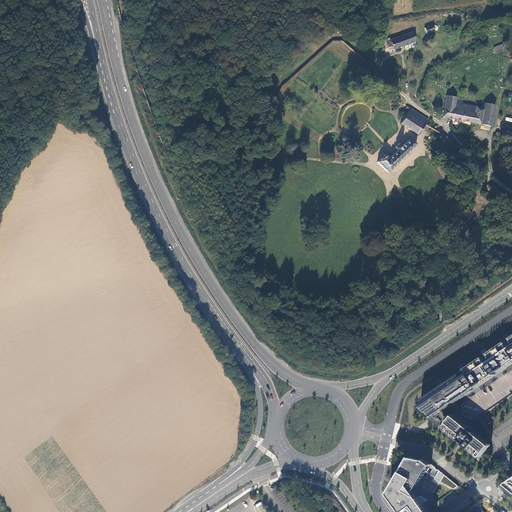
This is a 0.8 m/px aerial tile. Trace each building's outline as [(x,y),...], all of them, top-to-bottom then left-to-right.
[(413,32),(390,41),(393,48),(394,50),(416,41),(413,32)] [(385,52),(393,48),(390,41),(390,39),(385,41),(385,52)] [(493,47),(495,53),(503,50),(502,44),(493,47)] [(457,97),(447,96),(442,117),(491,127),(495,105),(485,103),(483,108),(456,103),(457,97)] [(428,120),(407,106),(405,109),(409,111),(401,123),(420,134),(428,120)] [(450,139),(445,137),(440,151),(445,153),(450,139)] [(418,143),(410,140),(404,145),(401,142),(396,147),(399,150),(390,157),(386,154),(378,162),(388,172),(403,158),(405,159),(407,159),(408,158),(409,156),(409,154),(408,153),(418,143)] [(462,373),(422,400),(426,406),(423,408),(433,417),(511,362),(511,338),(511,339),(511,341),(508,345),(506,343),(489,354),(490,356),(486,359),(484,358),(467,370),(468,372),(463,375),(462,373)] [(453,415),(445,427),(482,457),(491,446),(453,415)] [(394,486),(390,493),(403,511),(430,511),(424,502),(420,497),(419,496),(415,493),(432,464),(427,460),(410,456),(395,482),(396,483),(394,486)] [(459,486),(445,474),(441,481),(454,489),(459,486)]
